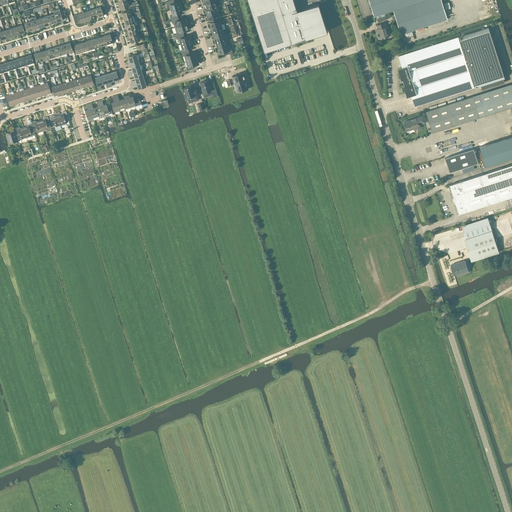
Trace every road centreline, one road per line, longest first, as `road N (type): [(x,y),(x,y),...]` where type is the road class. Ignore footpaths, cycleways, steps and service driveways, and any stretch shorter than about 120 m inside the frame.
road 1 (unclassified): [(506,511),(345,0)]
road 2 (residential): [(191,0),(210,68),(137,92),(125,86)]
road 3 (residential): [(125,86),(3,117)]
